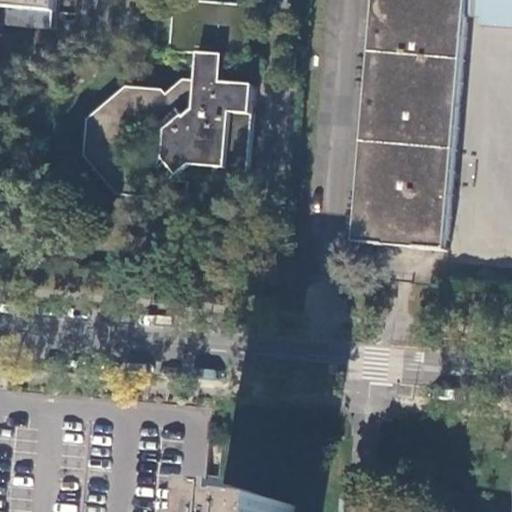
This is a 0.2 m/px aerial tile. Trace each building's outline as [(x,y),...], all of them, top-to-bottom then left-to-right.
[(0,0),(0,24),(13,25),(52,29),(54,0),(0,0)] [(253,85),(220,82),(222,55),(246,56),(250,6),(172,0),(168,50),(199,52),(197,80),(183,79),(166,93),(163,89),(126,87),(87,121),(84,156),(117,193),(154,196),(179,174),(189,181),(186,200),(193,206),(205,219),(223,203),(224,183),(247,184),(253,85)] [(379,0),(358,246),(452,254),(473,20),(484,21),(485,0),(379,0)] [(511,0),(485,0),(484,21),(483,27),(511,29),(511,0)] [(13,25),(0,24),(0,37),(12,38),(13,25)] [(0,511),(150,511),(159,401),(0,384),(0,511)] [(295,511),(296,506),(257,502),(257,495),(211,491),(208,511),(295,511)]
